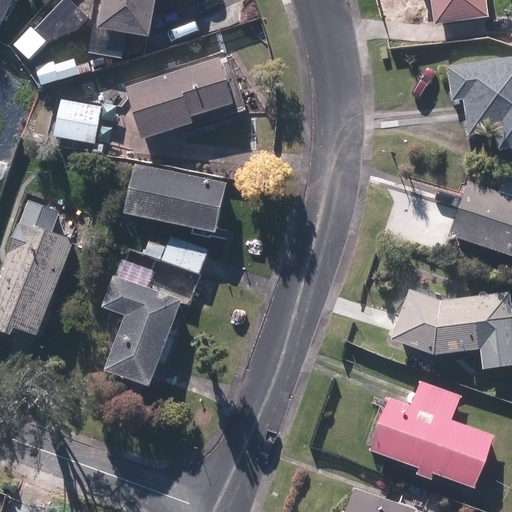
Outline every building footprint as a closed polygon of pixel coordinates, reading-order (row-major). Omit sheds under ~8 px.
[(0,0),(0,22),(6,25),(17,0),(0,0)] [(108,0),(103,29),(152,38),(158,0),(108,0)] [(491,19),(488,0),(432,0),(437,27),(491,19)] [(42,90),(94,73),(89,65),(79,68),(76,58),(36,71),(42,90)] [(511,60),(450,70),(456,104),(467,102),(473,138),(497,135),(500,152),(511,150),(511,60)] [(221,62),(130,90),(145,139),(195,124),(193,117),(234,104),(221,62)] [(103,108),(64,102),(58,137),(96,144),(103,108)] [(138,166),(127,215),(217,234),(227,185),(138,166)] [(511,200),(472,187),(456,239),(511,257),(511,200)] [(41,339),(76,243),(25,225),(0,294),(0,330),(16,336),(18,331),(41,339)] [(168,247),(152,241),(146,257),(202,277),(211,251),(172,237),(168,247)] [(154,389),(183,302),(117,280),(107,309),(128,316),(109,373),(154,389)] [(396,342),(436,358),(487,351),(489,369),(511,366),(511,309),(510,294),(440,304),(415,294),(396,342)] [(393,400),(375,452),(475,489),(494,436),(452,421),(460,398),(422,385),(414,408),(393,400)] [(414,511),(358,492),(350,511),(414,511)]
